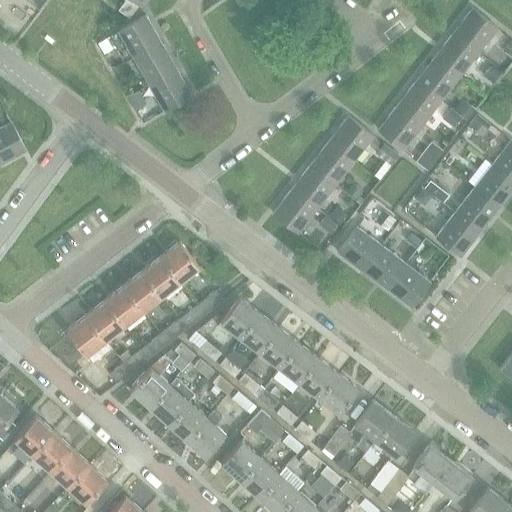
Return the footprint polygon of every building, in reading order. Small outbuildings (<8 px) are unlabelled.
[(123,0),(118,7),(129,15),(138,2),(140,4),(142,0),(123,0)] [(452,32),(478,52),(497,27),(471,7),(452,32)] [(134,56),(161,40),(146,13),(118,29),(134,56)] [(460,76),(478,52),(452,32),(434,56),(460,76)] [(149,82),(176,66),(161,40),(134,56),(149,82)] [(441,99),(460,76),(434,56),(415,79),(441,99)] [(176,66),(149,82),(164,109),(191,93),(176,66)] [(423,123),(441,99),(415,79),(397,103),(423,123)] [(464,116),(475,93),(460,86),(450,109),(464,116)] [(404,148),(423,123),(397,103),(378,128),(404,148)] [(329,139),(354,159),(373,134),(348,115),(329,139)] [(0,126),(0,161),(25,148),(11,120),(0,126)] [(335,182),(354,159),(329,139),(310,163),(335,182)] [(492,164),(511,179),(511,140),(511,139),(492,164)] [(389,164),(397,154),(383,142),(375,152),(389,164)] [(317,206),(335,182),(310,163),(292,186),(317,206)] [(498,207),(511,189),(511,179),(492,164),(473,187),(498,207)] [(298,230),(317,206),(292,186),(273,211),(298,230)] [(480,230),(498,207),(473,187),(455,211),(480,230)] [(461,255),(480,230),(455,211),(436,235),(461,255)] [(362,269),(381,244),(356,225),(337,250),(362,269)] [(159,255),(179,280),(198,265),(178,240),(159,255)] [(385,287),(405,262),(381,244),(362,269),(385,287)] [(160,295),(179,280),(159,255),(141,270),(160,295)] [(405,262),(385,287),(410,306),(429,281),(405,262)] [(142,309),(160,295),(141,270),(122,284),(142,309)] [(123,324),(142,309),(122,284),(104,299),(123,324)] [(197,303),(205,313),(223,298),(215,288),(197,303)] [(241,335),(259,312),(239,296),(221,320),(241,335)] [(105,339),(123,324),(104,299),(85,314),(105,339)] [(186,327),(205,313),(197,303),(178,318),(186,327)] [(260,350),(279,327),(259,312),(241,335),(260,350)] [(85,354),(105,339),(85,314),(66,329),(85,354)] [(167,342),(186,327),(178,318),(160,332),(167,342)] [(280,365),(298,342),(279,327),(260,350),(280,365)] [(149,357),(167,342),(160,332),(141,347),(149,357)] [(199,347),(214,359),(221,351),(206,339),(199,347)] [(173,349),(187,361),(194,354),(179,342),(173,349)] [(299,380),(318,357),(298,342),(280,365),(299,380)] [(130,371),(149,357),(141,347),(123,361),(130,371)] [(511,350),(499,367),(511,377),(511,350)] [(219,363),(233,376),(240,368),(225,356),(219,363)] [(191,365),(206,377),(212,370),(198,357),(191,365)] [(319,395),(337,372),(318,357),(299,380),(319,395)] [(117,382),(130,371),(123,361),(109,372),(117,382)] [(148,406),(168,383),(149,366),(129,389),(148,406)] [(238,379),(252,391),(259,383),(244,371),(238,379)] [(337,372),(319,395),(339,411),(357,388),(337,372)] [(210,381),(225,393),(231,385),(217,373),(210,381)] [(168,383),(148,406),(166,422),(186,399),(193,391),(175,375),(168,383)] [(257,395),(271,407),(278,400),(263,387),(257,395)] [(229,397),(244,409),(250,402),(236,389),(229,397)] [(0,424),(16,406),(0,391),(0,424)] [(185,439),(205,416),(186,399),(166,422),(185,439)] [(366,450),(393,416),(372,400),(354,423),(367,432),(358,444),(366,450)] [(276,411),(290,423),(297,415),(282,403),(276,411)] [(205,416),(185,439),(203,455),(224,432),(213,423),(218,417),(210,410),(205,416)] [(32,453),(53,430),(35,414),(14,437),(32,453)] [(262,423),(277,435),(283,428),(268,416),(262,423)] [(366,450),(362,455),(373,463),(379,455),(377,454),(380,450),(384,445),(396,454),(413,431),(393,416),(372,443),(366,450)] [(294,427),(309,439),(316,431),(301,419),(294,427)] [(323,446),(333,454),(351,432),(340,424),(323,446)] [(50,469),(71,446),(53,430),(32,453),(50,469)] [(282,439),(296,452),(302,444),(288,432),(282,439)] [(239,478),(259,456),(240,439),(220,461),(239,478)] [(433,482),(450,460),(429,443),(412,465),(421,472),(412,483),(424,492),(433,481),(433,482)] [(67,485),(88,462),(71,446),(50,469),(67,485)] [(300,455),(315,468),(321,460),(307,448),(300,455)] [(257,495),(277,472),(259,456),(239,478),(257,495)] [(370,483),(366,488),(377,496),(381,491),(398,469),(387,460),(370,483)] [(450,460),(433,482),(454,498),(471,476),(450,460)] [(88,462),(67,485),(86,502),(107,479),(88,462)] [(319,471),(334,484),(340,477),(325,464),(319,471)] [(277,472),(257,495),(275,511),(296,489),(302,482),(285,466),(278,473),(277,472)] [(381,491),(377,496),(385,503),(389,498),(407,475),(398,469),(381,491)] [(339,487),(353,499),(359,492),(344,480),(339,487)] [(488,487),(468,511),(501,511),(508,503),(488,487)] [(275,511),(308,511),(314,506),(296,489),(275,511)] [(0,506),(6,511),(11,511),(17,506),(0,490),(0,506)] [(142,511),(143,511),(124,495),(108,511),(142,511)] [(358,504),(367,511),(375,511),(378,509),(364,496),(358,504)] [(56,511),(60,508),(53,502),(43,511),(56,511)] [(501,511),(511,511),(511,506),(508,503),(501,511)]
